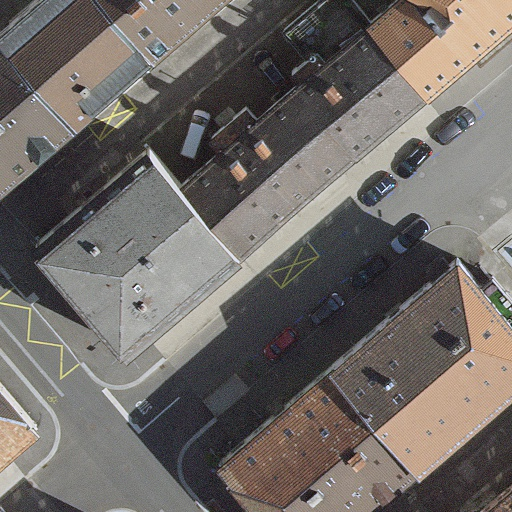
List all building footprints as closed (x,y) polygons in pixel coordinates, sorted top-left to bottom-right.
[(103,0),(32,0),(0,28),(0,38),(72,122),(151,56),(103,0)] [(103,0),(151,56),(215,0),(103,0)] [(301,80),(296,84),(353,152),(427,90),(370,21),(352,0),(320,0),(285,30),(308,57),(293,70),(301,80)] [(418,0),(395,0),(370,21),(427,90),(466,57),(418,0)] [(511,0),(418,0),(466,57),(511,17),(511,0)] [(0,38),(0,184),(72,122),(0,38)] [(220,150),(182,182),(239,250),(296,202),(353,152),(296,84),(257,120),(245,106),(209,137),(220,150)] [(150,145),(36,241),(80,294),(125,346),(239,250),(182,182),(150,145)] [(511,319),(449,248),(318,364),(407,465),(511,373),(511,319)] [(318,364),(214,455),(262,511),(350,511),(407,465),(318,364)] [(0,384),(0,441),(28,417),(0,384)] [(511,511),(511,485),(480,511),(511,511)]
